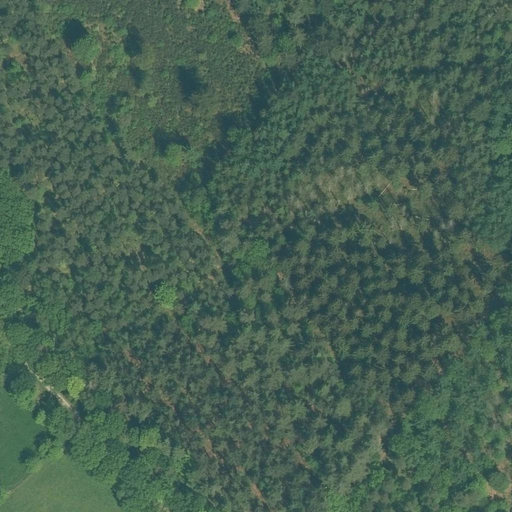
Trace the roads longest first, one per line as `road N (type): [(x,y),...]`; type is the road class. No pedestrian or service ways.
road 1 (track): [(511,276),(340,511)]
road 2 (track): [(0,336),(161,511)]
